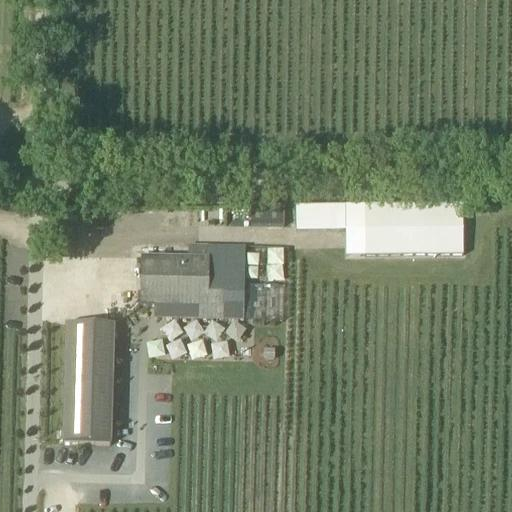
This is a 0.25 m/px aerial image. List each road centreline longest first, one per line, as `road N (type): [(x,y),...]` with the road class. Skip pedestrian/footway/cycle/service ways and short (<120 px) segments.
road 1 (track): [(511,184),(37,186)]
road 2 (track): [(28,511),(37,186)]
road 3 (track): [(41,0),(37,130)]
road 4 (track): [(4,0),(1,130)]
